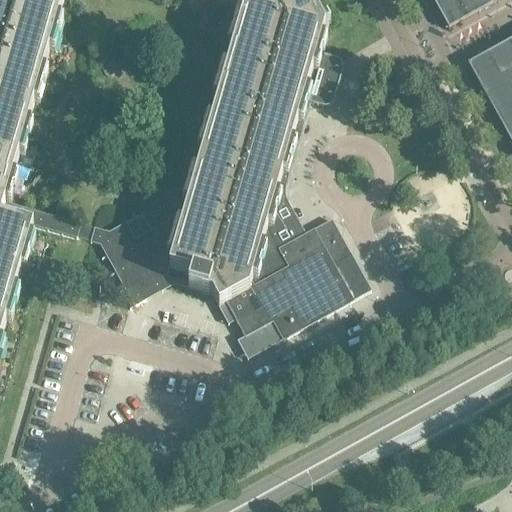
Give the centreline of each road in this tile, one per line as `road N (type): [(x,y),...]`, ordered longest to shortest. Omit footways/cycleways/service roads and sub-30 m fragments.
road 1 (residential): [(41,497),(86,339),(217,375),(237,402)]
road 2 (residential): [(237,402),(403,310),(349,209)]
road 3 (secondary): [(248,504),(511,359)]
road 4 (residential): [(41,497),(156,415),(203,419),(237,402)]
road 5 (residential): [(349,209),(322,180),(326,160),(343,146),(364,147),(383,171),(379,192),(358,207)]
